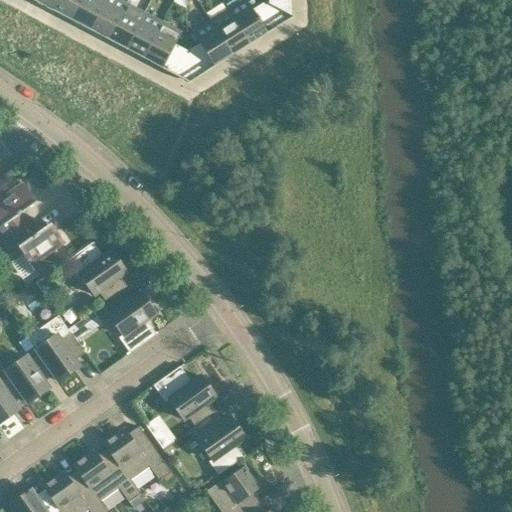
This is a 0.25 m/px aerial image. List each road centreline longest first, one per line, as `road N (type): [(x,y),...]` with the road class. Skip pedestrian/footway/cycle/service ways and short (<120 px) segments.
road 1 (residential): [(0,473),(227,311)]
road 2 (residential): [(227,311),(143,216),(38,124)]
road 3 (residential): [(336,511),(290,409),(227,311)]
